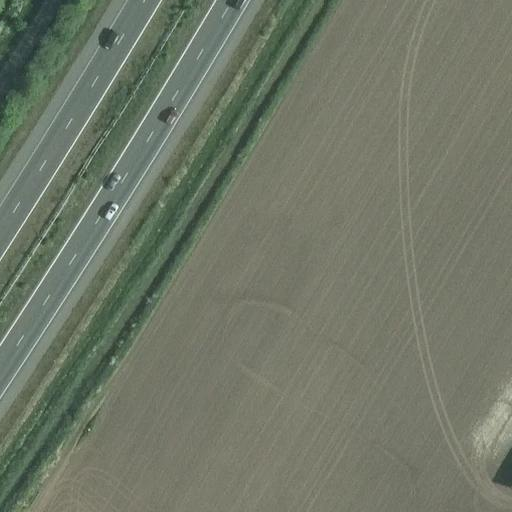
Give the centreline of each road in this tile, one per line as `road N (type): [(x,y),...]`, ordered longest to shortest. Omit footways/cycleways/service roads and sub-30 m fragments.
road 1 (motorway): [(0,371),(229,0)]
road 2 (motorway): [(145,0),(0,230)]
